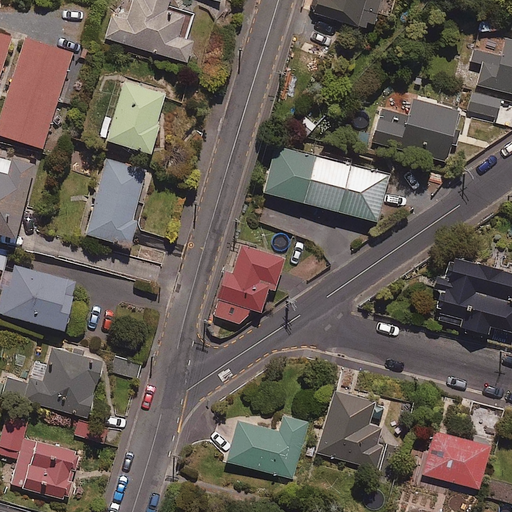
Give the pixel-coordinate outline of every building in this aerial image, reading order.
[(169,0),(131,0),(127,16),(112,12),(105,38),(186,62),(193,41),(180,37),(187,15),(166,9),(169,0)] [(380,0),(320,0),(317,14),(372,30),(380,0)] [(0,74),(11,38),(0,34),(0,74)] [(72,52),(24,37),(0,114),(0,135),(42,149),(72,52)] [(511,39),(506,38),(502,56),(474,49),(471,60),(483,63),(477,84),(511,93),(511,39)] [(166,93),(123,82),(107,141),(150,153),(166,93)] [(501,99),(473,93),(469,112),(497,118),(501,99)] [(459,112),(414,99),(406,126),(377,118),(372,137),(446,158),(459,112)] [(389,174),(276,145),(264,193),(377,222),(389,174)] [(9,161),(0,158),(0,234),(15,238),(34,162),(11,156),(9,161)] [(145,174),(105,162),(84,234),(130,247),(137,221),(132,219),(145,174)] [(284,258),(239,244),(231,271),(227,270),(213,315),(243,325),(248,308),(260,312),(268,289),(274,291),(284,258)] [(8,250),(0,248),(0,269),(3,270),(8,250)] [(511,274),(455,258),(437,322),(487,337),(490,326),(511,332),(511,274)] [(76,282),(15,266),(13,274),(6,272),(0,294),(0,314),(63,331),(76,282)] [(102,362),(53,349),(49,365),(37,362),(26,400),(87,417),(102,362)] [(27,383),(7,379),(4,394),(24,399),(27,383)] [(389,406),(334,391),(316,452),(376,469),(383,445),(378,444),(389,406)] [(308,421),(283,415),(278,432),(237,421),(227,461),(293,479),(308,421)] [(26,424),(6,419),(0,439),(0,454),(17,459),(10,485),(65,500),(78,453),(23,437),(26,424)] [(490,445),(433,431),(422,475),(479,489),(490,445)]
